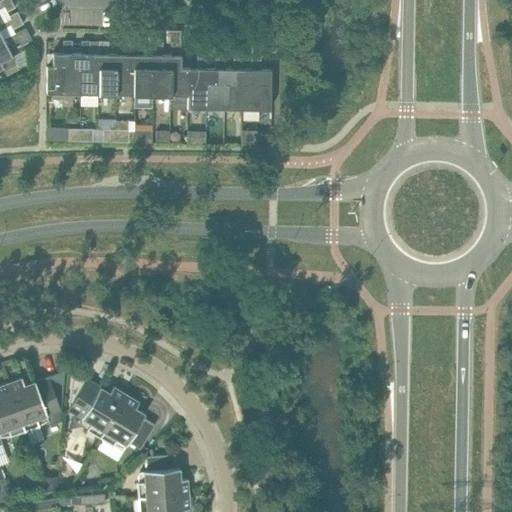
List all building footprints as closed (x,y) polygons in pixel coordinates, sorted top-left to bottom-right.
[(0,0),(0,9),(2,8),(4,12),(15,7),(11,0),(0,0)] [(0,40),(3,38),(0,32),(0,29),(10,24),(12,28),(23,23),(17,11),(0,19),(0,40)] [(3,38),(0,40),(0,69),(3,68),(0,62),(12,56),(7,46),(18,41),(20,45),(31,39),(25,27),(3,38)] [(126,54),(125,54),(125,67),(134,67),(134,94),(152,94),(152,68),(143,67),(143,56),(144,54),(144,29),(131,29),(130,41),(126,41),(126,54)] [(144,54),(143,56),(143,67),(152,68),(152,94),(170,94),(170,68),(161,68),(161,56),(161,54),(162,54),(162,30),(148,29),(148,41),(153,41),(153,54),(144,54)] [(161,54),(161,56),(161,68),(170,68),(170,94),(187,95),(188,95),(188,67),(180,67),(180,54),(180,30),(167,30),(166,42),(171,42),(171,54),(162,54),(161,54)] [(46,92),(80,93),(80,66),(71,66),(71,53),(72,40),(63,40),(62,53),(52,52),(52,66),(46,66),(46,92)] [(80,53),(71,53),(71,66),(80,66),(80,93),(98,93),(98,67),(89,67),(89,53),(90,53),(90,40),(81,40),(80,53)] [(90,53),(89,53),(89,67),(98,67),(98,93),(116,93),(116,67),(107,67),(107,53),(108,40),(99,40),(98,53),(90,53)] [(116,53),(107,53),(107,67),(116,67),(116,93),(134,94),(134,67),(125,67),(125,54),(126,54),(126,41),(117,41),(116,53)] [(197,67),(188,67),(188,95),(187,95),(186,108),(206,108),(206,81),(215,82),(215,70),(215,68),(206,68),(206,55),(210,55),(211,43),(197,43),(197,67)] [(215,68),(215,70),(215,82),(206,81),(206,108),(224,108),(224,82),(233,82),(233,68),(224,68),(224,56),(228,56),(229,44),(215,43),(215,68)] [(233,68),(233,82),(224,82),(224,108),(242,108),(242,82),(251,82),(251,68),(250,68),(242,68),(242,56),(246,56),(247,44),(233,44),(233,68)] [(264,56),(265,44),(251,44),(250,68),(251,68),(251,82),(242,82),(242,108),(270,109),(270,69),(260,69),(260,56),(264,56)] [(129,129),(129,120),(115,120),(115,129),(115,141),(128,141),(128,129),(129,129)] [(133,142),(147,142),(151,142),(152,130),(139,130),(139,125),(133,124),(133,130),(133,142)] [(79,141),(79,129),(67,128),(66,140),(79,141)] [(79,141),(92,141),(92,129),(79,129),(79,141)] [(115,129),(102,129),(102,141),(115,141),(115,129)] [(155,142),(169,142),(169,130),(156,130),(155,142)] [(242,130),(242,144),(256,144),(256,130),(242,130)] [(188,131),(187,144),(195,144),(196,131),(188,131)] [(99,385),(99,386),(73,370),(68,409),(90,423),(86,429),(99,437),(126,393),(113,385),(109,391),(99,385)] [(24,384),(21,377),(7,382),(24,431),(39,425),(36,419),(47,415),(46,411),(59,406),(49,379),(36,384),(34,380),(24,384)] [(0,443),(1,443),(0,439),(0,431),(7,429),(10,436),(24,431),(7,382),(0,384),(0,443)] [(135,407),(139,401),(126,393),(99,437),(112,445),(116,439),(126,445),(128,441),(140,448),(144,441),(155,424),(143,416),(145,413),(135,407)] [(147,469),(143,470),(143,481),(136,481),(137,497),(189,493),(188,478),(180,478),(180,467),(175,467),(174,453),(154,455),(146,455),(147,469)] [(138,511),(139,511),(145,511),(182,511),(183,509),(190,508),(189,493),(137,497),(138,511)] [(92,503),(91,494),(71,495),(71,504),(92,503)] [(92,503),(104,502),(103,494),(91,494),(92,503)] [(48,507),(61,506),(60,497),(47,498),(48,507)] [(48,507),(47,498),(36,499),(37,509),(48,507)]
